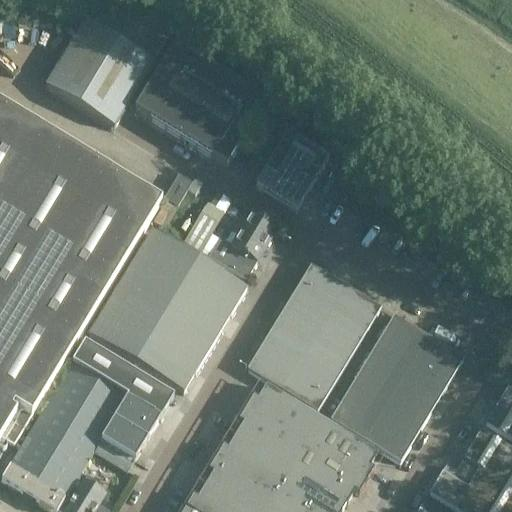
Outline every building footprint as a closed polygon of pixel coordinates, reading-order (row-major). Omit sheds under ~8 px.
[(85,24),(84,25),(45,90),(112,132),(169,40),(151,26),(85,24)] [(225,171),(265,107),(173,50),(134,114),(225,171)] [(0,442),(13,450),(160,207),(0,109),(0,442)] [(329,162),(288,137),(256,187),(297,212),(329,162)] [(177,179),(163,204),(176,212),(191,188),(177,179)] [(181,244),(199,255),(221,216),(203,206),(181,244)] [(244,283),(275,232),(250,217),(229,250),(217,243),(206,260),(218,267),(219,267),(219,268),(244,283)] [(245,294),(239,290),(152,237),(89,340),(182,397),(245,294)] [(380,314),(309,271),(246,375),(317,418),(380,314)] [(463,365),(393,322),(330,426),(400,469),(463,365)] [(125,401),(159,422),(172,401),(137,380),(136,382),(82,349),(71,368),(125,401)] [(112,422),(125,401),(71,368),(1,485),(45,511),(58,511),(99,445),(112,422)] [(511,444),(511,387),(486,429),(511,444)] [(344,511),(354,497),(358,500),(373,475),(369,473),(376,460),(265,392),(257,405),(253,402),(238,427),(242,429),(227,454),(223,452),(208,476),(212,479),(197,504),(192,501),(185,511),(344,511)] [(112,422),(147,444),(159,422),(125,401),(112,422)] [(99,445),(133,465),(147,444),(112,422),(99,445)] [(511,511),(511,454),(481,435),(456,476),(446,471),(430,498),(452,511),(511,511)] [(96,511),(104,499),(83,486),(66,511),(96,511)]
